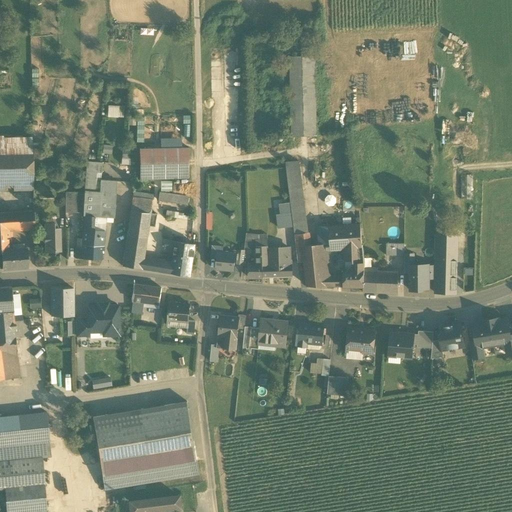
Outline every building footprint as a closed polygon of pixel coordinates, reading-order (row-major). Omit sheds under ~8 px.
[(290,56),(291,136),(316,136),(314,56),(290,56)] [(107,117),(117,117),(118,107),(108,106),(107,117)] [(0,153),(32,152),(32,137),(3,137),(3,135),(0,135),(0,153)] [(159,139),(160,149),(181,148),(181,138),(159,139)] [(103,145),(102,153),(111,155),(112,146),(103,145)] [(139,149),(139,179),(189,178),(188,148),(181,148),(160,149),(139,149)] [(0,182),(4,182),(12,182),(23,182),(33,181),(32,152),(0,153),(0,182)] [(124,164),(132,165),(133,154),(125,153),(124,164)] [(96,173),(101,173),(102,163),(86,162),(86,172),(96,173)] [(286,165),(289,189),(303,187),(300,163),(286,165)] [(472,200),(472,164),(460,164),(460,200),(472,200)] [(83,216),(94,216),(106,217),(113,218),(116,181),(100,180),(99,190),(94,189),(96,173),(86,172),(84,191),(83,216)] [(33,181),(23,182),(23,190),(33,190),(33,181)] [(12,191),(23,190),(23,182),(12,182),(12,191)] [(311,245),(303,187),(289,189),(291,203),(294,226),(295,234),(295,235),(296,246),(311,245)] [(133,192),(131,211),(149,213),(153,195),(133,192)] [(65,213),(74,213),(74,193),(65,193),(65,213)] [(158,201),(188,205),(189,198),(158,194),(158,201)] [(277,215),(279,228),(294,226),(291,203),(281,204),(282,215),(277,215)] [(150,214),(149,213),(131,211),(126,244),(145,246),(148,226),(150,214)] [(0,213),(0,250),(1,251),(1,250),(11,249),(9,231),(34,229),(34,212),(0,213)] [(148,226),(154,227),(156,214),(150,214),(148,226)] [(83,216),(81,246),(103,246),(105,231),(104,231),(92,230),(92,226),(93,226),(94,216),(83,216)] [(104,231),(106,217),(94,216),(93,226),(92,226),(92,230),(104,231)] [(44,223),(44,253),(54,253),(54,250),(60,250),(59,230),(54,230),(54,223),(44,223)] [(360,229),(360,223),(328,225),(328,228),(330,251),(345,250),(362,249),(361,246),(360,229)] [(436,226),(436,235),(455,235),(455,227),(436,226)] [(330,251),(328,228),(317,228),(319,245),(324,259),(326,277),(331,277),(328,251),(330,251)] [(244,247),(255,248),(255,240),(258,240),(258,235),(246,234),(244,247)] [(267,235),(258,235),(258,240),(255,240),(255,248),(256,264),(248,264),(249,278),(263,278),(263,277),(262,265),(268,265),(267,250),(267,235)] [(436,235),(435,250),(449,250),(449,259),(456,259),(456,261),(457,261),(458,235),(455,235),(436,235)] [(164,248),(174,250),(175,242),(166,241),(164,248)] [(170,273),(190,276),(195,245),(175,242),(174,250),(172,263),(170,273)] [(143,259),(145,246),(126,244),(122,266),(151,270),(151,260),(143,259)] [(386,256),(404,256),(404,244),(386,244),(386,256)] [(319,245),(311,245),(296,246),(298,262),(304,262),(306,286),(327,287),(326,277),(324,259),(319,245)] [(102,260),(103,246),(81,246),(81,248),(81,259),(102,260)] [(1,251),(2,268),(27,266),(26,248),(11,249),(1,250),(1,251)] [(289,249),(267,250),(268,265),(262,265),(263,277),(291,276),(291,260),(290,260),(289,249)] [(352,262),(363,263),(362,249),(345,250),(346,261),(352,261),(352,262)] [(435,250),(435,258),(449,259),(449,250),(435,250)] [(234,271),(235,254),(222,252),(217,252),(217,256),(215,269),(234,271)] [(404,254),(404,272),(410,272),(410,265),(413,265),(413,254),(404,254)] [(435,293),(456,293),(456,261),(456,259),(449,259),(435,258),(435,293)] [(159,261),(151,260),(151,270),(158,271),(159,261)] [(172,263),(159,261),(158,271),(170,273),(172,263)] [(363,287),(363,268),(363,263),(352,262),(352,269),(343,269),(343,277),(343,287),(363,287)] [(410,290),(421,290),(421,288),(428,288),(428,278),(428,266),(428,265),(413,265),(410,265),(410,272),(410,290)] [(377,269),(363,268),(363,287),(363,292),(397,294),(398,272),(377,271),(377,269)] [(326,277),(327,287),(343,287),(343,277),(331,277),(326,277)] [(146,286),(133,284),(131,301),(143,302),(144,302),(146,286)] [(0,287),(0,311),(12,310),(9,286),(0,287)] [(144,302),(159,304),(161,288),(146,286),(144,302)] [(56,316),(73,316),(73,289),(50,288),(51,316),(56,316)] [(29,309),(41,308),(40,298),(28,299),(29,309)] [(143,302),(131,301),(129,313),(141,314),(143,302)] [(168,320),(188,322),(188,320),(190,304),(170,302),(168,320)] [(106,335),(118,335),(118,306),(106,306),(106,308),(99,308),(99,306),(87,306),(88,319),(88,332),(89,332),(106,331),(106,335)] [(0,331),(14,330),(12,310),(0,311),(0,331)] [(260,328),(251,327),(245,327),(246,316),(238,315),(238,319),(239,320),(238,329),(244,329),(243,348),(248,348),(258,349),(259,341),(258,341),(260,328)] [(52,333),(59,333),(59,323),(56,323),(56,316),(51,316),(51,324),(52,333)] [(220,316),(218,337),(225,338),(237,339),(238,329),(239,320),(238,319),(230,319),(230,317),(220,316)] [(88,332),(88,319),(76,319),(76,336),(89,336),(89,332),(88,332)] [(275,346),(285,347),(288,321),(287,321),(287,323),(272,322),(272,320),(261,319),(260,328),(258,341),(259,341),(275,343),(275,346)] [(496,319),(489,320),(493,346),(505,344),(511,343),(510,336),(507,319),(498,320),(496,319)] [(188,322),(168,320),(167,326),(187,329),(188,322)] [(187,334),(194,334),(196,321),(188,320),(188,322),(187,329),(187,334)] [(482,347),(493,346),(489,320),(483,321),(481,323),(473,325),(475,341),(476,348),(482,347)] [(297,347),(306,348),(307,342),(322,343),(323,325),(299,323),(297,347)] [(440,340),(442,350),(464,346),(460,325),(440,328),(441,335),(439,336),(440,340)] [(0,338),(15,337),(14,330),(0,331),(0,338)] [(349,330),(347,348),(363,350),(363,352),(372,353),(375,332),(349,330)] [(418,334),(414,334),(413,344),(417,345),(417,347),(432,348),(432,341),(433,332),(418,331),(418,334)] [(405,335),(391,334),(389,353),(399,354),(399,357),(411,358),(413,344),(414,334),(405,333),(405,335)] [(0,379),(4,379),(2,357),(17,355),(15,337),(0,338),(0,379)] [(219,348),(224,349),(225,338),(218,337),(217,343),(219,344),(219,348)] [(237,339),(225,338),(224,349),(236,350),(237,339)] [(432,348),(431,359),(443,357),(442,350),(440,340),(432,341),(432,348)] [(275,351),(275,346),(275,343),(259,341),(258,349),(275,351)] [(469,342),(472,360),(484,358),(482,347),(476,348),(475,341),(469,342)] [(217,362),(219,348),(217,348),(217,345),(211,344),(209,361),(217,362)] [(362,360),(363,352),(363,350),(347,348),(346,352),(347,352),(346,358),(362,360)] [(19,378),(17,355),(2,357),(4,379),(19,378)] [(322,374),(323,359),(317,358),(317,364),(311,363),(310,373),(322,374)] [(322,375),(329,376),(330,360),(323,359),(322,374),(322,375)] [(327,394),(346,396),(348,378),(329,376),(327,394)] [(91,381),(93,390),(111,387),(110,378),(91,381)] [(92,417),(99,457),(193,441),(187,402),(92,417)] [(0,417),(0,445),(49,441),(46,412),(0,417)] [(49,441),(0,445),(0,463),(42,460),(42,458),(51,457),(49,441)] [(193,441),(99,457),(102,476),(196,461),(193,441)] [(0,489),(4,489),(6,511),(27,511),(46,510),(42,460),(0,463),(0,489)] [(196,461),(102,476),(104,490),(199,475),(196,461)] [(130,511),(142,511),(180,508),(179,494),(129,500),(130,511)]
